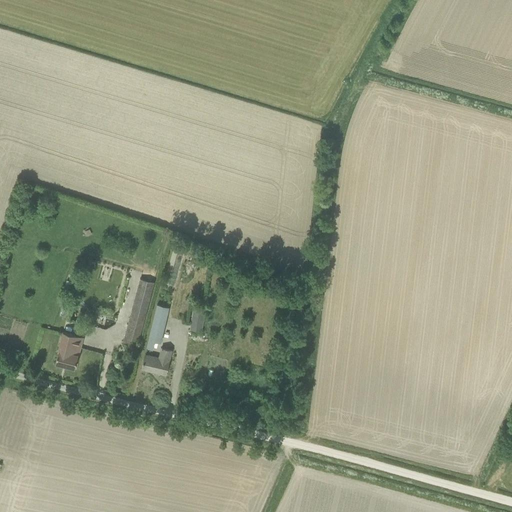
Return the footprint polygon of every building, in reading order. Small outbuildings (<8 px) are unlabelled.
[(140,278),(123,342),(138,345),(155,281),(140,278)] [(77,299),(82,284),(75,282),(70,296),(77,299)] [(169,306),(157,303),(146,347),(153,348),(155,340),(161,342),(169,306)] [(192,305),(191,328),(204,329),(205,305),(192,305)] [(82,337),(64,332),(59,350),(59,349),(56,362),(74,367),(78,354),(77,354),(82,337)] [(145,354),(142,368),(166,374),(171,350),(162,348),(159,358),(145,354)]
